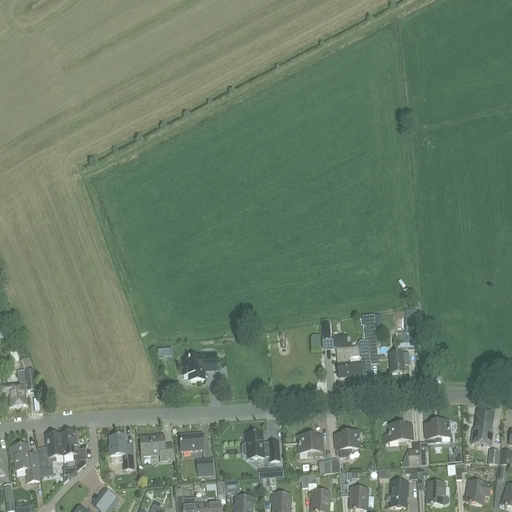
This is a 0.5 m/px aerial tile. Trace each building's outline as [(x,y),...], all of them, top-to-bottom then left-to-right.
[(338,380),(347,379),(360,378),(360,381),(371,380),(370,367),(378,366),(375,327),(381,327),(380,317),(374,317),(362,318),(362,328),(365,327),(366,343),(365,343),(363,342),(361,343),(359,344),(358,346),(358,348),(340,350),(340,346),(333,347),(333,340),(330,340),(329,323),(321,324),(322,340),(321,341),(322,351),(336,350),(337,365),(338,380)] [(394,349),(415,350),(415,336),(414,336),(414,328),(406,328),(406,334),(394,334),(394,349)] [(166,358),(165,350),(157,351),(157,358),(166,358)] [(200,359),(182,359),(182,375),(189,375),(189,381),(205,381),(205,369),(216,368),(216,353),(200,354),(200,359)] [(389,356),(390,375),(404,374),(402,354),(389,356)] [(0,389),(1,396),(9,395),(10,408),(26,406),(25,392),(28,392),(36,391),(33,370),(28,358),(19,361),(23,372),(17,372),(19,388),(10,389),(10,386),(0,386),(0,389)] [(473,430),(471,444),(491,447),(493,433),(492,433),(494,415),(477,413),(474,430),(473,430)] [(426,441),(450,439),(449,422),(432,424),(432,425),(425,426),(426,441)] [(405,426),(387,427),(388,435),(382,436),(383,444),(413,442),(412,427),(405,428),(405,426)] [(342,436),(335,437),(336,452),(336,458),(339,460),(348,459),(352,454),(351,451),(361,450),(360,433),(342,435),(342,436)] [(59,436),(62,458),(63,458),(73,457),(73,463),(75,462),(76,473),(86,465),(85,461),(86,461),(85,451),(77,452),(75,434),(59,436)] [(202,435),(179,437),(180,453),(203,452),(202,435)] [(262,435),(245,436),(246,446),(243,446),(242,448),(242,454),(244,456),(246,456),(246,461),(264,460),(263,460),(268,459),(269,464),(279,464),(278,444),(268,445),(268,447),(263,447),(262,435)] [(62,458),(59,436),(45,438),(47,449),(36,450),(40,479),(53,477),(52,463),(56,462),(55,459),(62,458)] [(110,458),(123,457),(124,471),(133,471),(132,450),(125,450),(125,437),(117,438),(117,439),(110,439),(110,447),(109,447),(110,458)] [(297,438),(298,455),(307,454),(308,459),(322,458),(322,453),(323,453),(322,438),(314,438),(314,437),(297,438)] [(163,438),(140,440),(141,458),(159,456),(160,462),(172,461),(171,445),(164,446),(163,438)] [(421,468),(420,455),(419,445),(412,445),(412,451),(407,451),(408,469),(421,468)] [(30,461),(28,447),(10,449),(12,462),(14,462),(16,472),(25,471),(27,484),(39,482),(36,460),(30,461)] [(498,467),(499,452),(489,451),(487,466),(498,467)] [(510,469),(511,458),(511,453),(502,452),(499,467),(510,469)] [(197,478),(213,477),(212,460),(196,461),(197,478)] [(331,462),(332,475),(340,474),(339,463),(337,461),(330,461),(330,462),(331,462)] [(331,462),(330,462),(318,463),(319,476),(332,475),(331,462)] [(454,466),(455,482),(462,481),(461,475),(467,475),(466,468),(464,469),(464,466),(454,466)] [(428,468),(417,469),(417,481),(417,482),(417,493),(424,492),(423,478),(428,477),(428,468)] [(417,481),(417,469),(405,470),(406,476),(410,476),(410,482),(417,482),(417,481)] [(266,471),(267,480),(275,479),(274,471),(266,471)] [(339,475),(340,488),(347,487),(346,481),(355,480),(355,474),(339,475)] [(315,477),(301,477),(301,490),(308,490),(308,486),(316,485),(315,477)] [(275,479),(262,480),(263,493),(269,493),(269,487),(276,487),(275,479)] [(239,482),(223,483),(224,498),(225,498),(226,511),(232,511),(231,497),(238,496),(237,494),(240,494),(239,482)] [(390,509),(406,510),(406,492),(408,492),(408,484),(391,483),(391,491),(390,509)] [(465,504),(482,507),(484,497),(489,498),(491,487),(469,483),(465,504)] [(444,498),(444,485),(428,484),(427,506),(443,507),(443,506),(446,507),(448,506),(449,504),(449,501),(448,499),(446,498),(444,498)] [(14,511),(11,486),(3,487),(6,511),(14,511)] [(511,510),(511,487),(508,486),(502,507),(511,510)] [(350,511),(358,511),(366,511),(367,491),(351,490),(350,511)] [(90,506),(85,510),(87,511),(105,511),(114,501),(101,492),(90,506)] [(328,511),(329,493),(313,492),(311,511),(328,511)] [(289,511),(291,496),(274,495),(273,511),(289,511)] [(195,511),(195,502),(195,500),(182,500),(182,497),(176,498),(176,511),(195,511)] [(251,511),(252,499),(236,499),(234,511),(251,511)] [(204,501),(195,502),(195,511),(208,511),(207,504),(204,504),(204,501)] [(220,511),(220,503),(207,504),(208,511),(220,511)]
